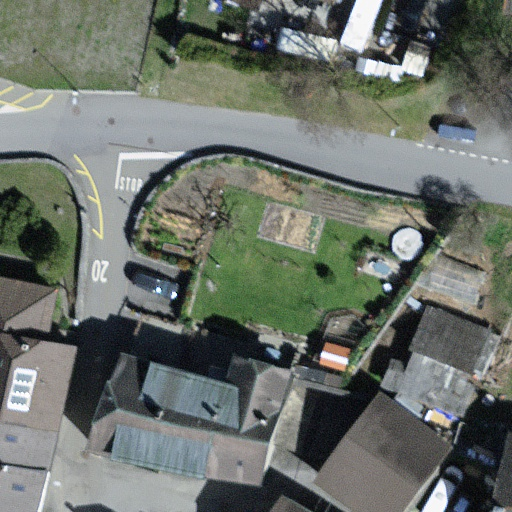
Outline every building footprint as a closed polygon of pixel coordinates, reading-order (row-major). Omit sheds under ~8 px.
[(59,292),(0,280),(0,511),(46,511),(58,447),(77,347),(50,342),(54,322),(59,292)] [(489,331),(433,310),(419,346),(426,349),(419,368),(399,360),(391,383),(459,409),(489,331)] [(269,475),(278,440),(293,379),(296,369),(245,356),(238,387),(132,360),(113,436),(269,475)] [(344,460),(383,406),(293,379),(278,440),(344,460)] [(389,398),(383,406),(344,460),(333,476),(382,511),(405,511),(454,445),(389,398)] [(285,511),(314,511),(293,499),(285,511)]
